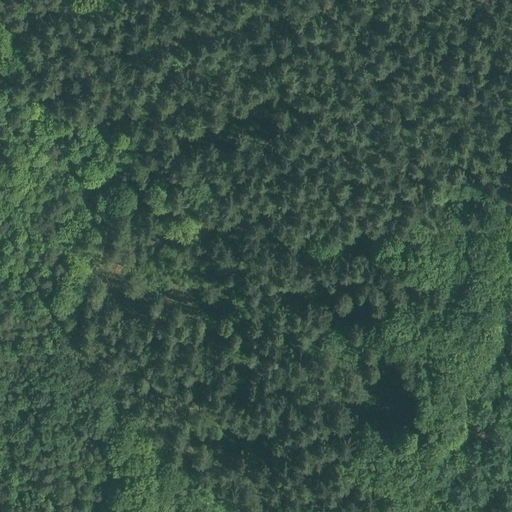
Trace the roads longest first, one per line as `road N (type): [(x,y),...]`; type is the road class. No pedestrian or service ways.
road 1 (track): [(0,119),(64,132),(133,165),(251,198),(511,198)]
road 2 (track): [(124,511),(123,404),(112,361),(65,290),(0,225)]
